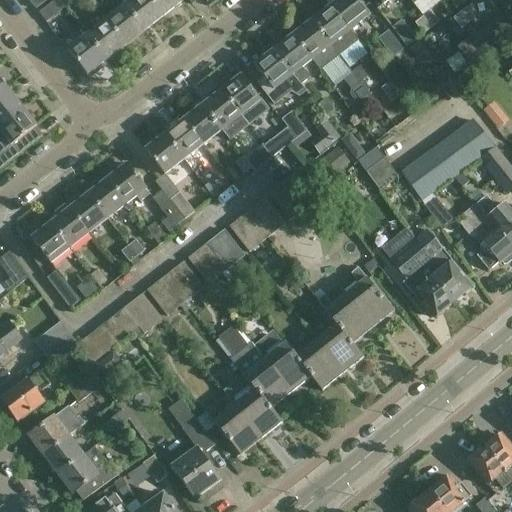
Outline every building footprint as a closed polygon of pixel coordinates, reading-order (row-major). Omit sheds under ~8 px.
[(38,11),(51,0),(31,0),(30,1),(38,11)] [(69,0),(60,0),(59,1),(67,10),(74,5),(69,0)] [(147,34),(166,19),(150,0),(136,0),(126,8),(147,34)] [(182,0),(150,0),(166,19),(185,3),(182,0)] [(356,0),(341,0),(332,7),(352,32),(370,17),(356,0)] [(48,24),(67,10),(59,1),(41,15),(48,24)] [(352,32),(332,7),(314,22),(333,47),(340,56),(358,42),(351,33),(352,32)] [(128,49),(147,34),(126,8),(108,23),(128,49)] [(424,19),(433,29),(440,24),(431,13),(424,19)] [(511,17),(510,15),(493,27),(503,41),(511,34),(511,17)] [(425,35),(433,29),(424,19),(417,25),(425,35)] [(408,49),(417,41),(403,21),(395,27),(393,29),(408,49)] [(339,55),(333,47),(314,22),(295,37),(314,62),(321,71),(340,57),(339,55)] [(109,63),(128,49),(108,23),(89,38),(109,63)] [(405,51),(389,31),(387,33),(379,39),(395,59),(405,51)] [(304,70),(314,62),(295,37),(276,52),(295,77),(302,86),(311,79),(304,70)] [(102,69),(107,65),(109,63),(89,38),(69,53),(89,79),(92,82),(105,72),(102,69)] [(457,48),(469,63),(479,55),(467,40),(457,48)] [(425,72),(439,61),(423,41),(409,51),(425,72)] [(302,86),(295,77),(276,52),(256,67),(264,78),(257,84),(275,107),(291,94),(300,98),(307,93),(302,86)] [(360,69),(354,74),(362,84),(370,78),(364,70),(362,72),(360,69)] [(223,93),(242,118),(250,127),(269,112),(262,102),(243,78),(223,93)] [(0,126),(22,109),(7,90),(0,96),(0,126)] [(250,127),(242,118),(223,93),(222,94),(217,90),(209,96),(212,102),(204,107),(224,132),(231,142),(250,127)] [(326,101),(319,107),(327,118),(334,112),(326,101)] [(205,147),(224,132),(204,107),(185,122),(205,147)] [(37,129),(22,109),(0,126),(0,154),(2,157),(37,129)] [(499,110),(488,118),(497,131),(508,122),(499,110)] [(283,122),(290,130),(298,141),(308,133),(293,114),(283,122)] [(186,162),(205,147),(185,122),(166,137),(186,162)] [(479,164),(493,154),(493,153),(496,151),(473,123),(400,178),(422,203),(454,179),(461,173),(477,161),(479,164)] [(289,147),(298,141),(290,130),(276,141),(285,151),(289,147)] [(186,162),(166,137),(147,152),(166,177),(186,162)] [(366,157),(359,148),(350,156),(357,164),(366,157)] [(318,164),(326,174),(333,169),(337,174),(350,165),(338,149),(318,164)] [(366,174),(385,160),(377,149),(359,163),(366,174)] [(252,154),(245,160),(253,170),(260,165),(252,154)] [(511,177),(493,154),(479,164),(506,198),(511,194),(511,177)] [(237,165),(245,176),(253,170),(245,160),(237,165)] [(379,191),(398,177),(385,160),(366,174),(379,191)] [(128,167),(122,172),(119,168),(106,178),(128,206),(137,199),(141,204),(151,196),(128,167)] [(300,173),(291,180),(305,199),(315,192),(300,173)] [(469,183),(461,173),(454,179),(462,189),(469,183)] [(98,191),(91,197),(110,221),(128,206),(106,178),(94,187),(98,191)] [(304,201),(305,199),(291,180),(280,189),(295,208),(304,201)] [(215,200),(223,193),(215,183),(207,189),(215,200)] [(270,196),(285,215),(291,223),(309,208),(304,201),(295,208),(280,189),(270,196)] [(170,235),(187,222),(172,203),(163,192),(153,200),(168,220),(162,224),(170,235)] [(187,222),(196,214),(181,195),(172,203),(187,222)] [(90,236),(110,221),(91,197),(84,202),(81,197),(68,207),(90,236)] [(511,246),(511,212),(506,205),(498,212),(486,198),(477,205),(511,246)] [(271,226),(280,219),(265,200),(256,207),(271,226)] [(436,200),(426,208),(444,233),(456,224),(436,200)] [(490,272),(501,264),(501,265),(502,264),(504,266),(507,267),(511,262),(511,246),(477,205),(462,218),(465,222),(461,226),(474,241),(478,238),(488,249),(478,258),(490,272)] [(57,216),(60,221),(53,227),(72,251),(90,236),(68,207),(57,216)] [(256,207),(247,214),(262,233),(262,234),(268,241),(286,227),(280,219),(271,226),(256,207)] [(262,233),(247,214),(238,221),(253,240),(244,248),(243,248),(249,255),(268,241),(262,234),(262,233)] [(228,228),(243,248),(244,248),(253,240),(238,221),(228,228)] [(168,241),(155,224),(147,231),(160,247),(168,241)] [(52,266),(72,251),(53,227),(52,227),(33,242),(52,266)] [(435,319),(444,312),(447,312),(452,308),(452,305),(453,304),(434,280),(443,272),(417,241),(416,242),(406,230),(382,250),(408,281),(404,285),(413,295),(415,296),(435,319)] [(434,280),(453,304),(456,302),(459,302),(463,299),(463,296),(472,288),(453,265),(453,261),(428,231),(417,241),(443,272),(434,280)] [(230,259),(239,251),(224,232),(214,239),(230,259)] [(230,259),(214,239),(206,246),(226,272),(245,259),(239,251),(230,259)] [(139,258),(146,253),(138,243),(131,248),(139,258)] [(197,252),(212,272),(203,279),(208,286),(226,272),(206,246),(197,252)] [(139,258),(131,248),(123,254),(131,264),(139,258)] [(203,279),(212,272),(197,252),(188,260),(203,279)] [(0,264),(18,289),(30,279),(12,255),(0,263),(0,264)] [(189,290),(198,283),(183,264),(174,271),(189,290)] [(359,285),(347,295),(374,329),(394,314),(358,270),(352,275),(359,285)] [(189,290),(174,271),(165,278),(186,304),(204,290),(198,283),(189,290)] [(93,277),(101,288),(109,282),(100,272),(93,277)] [(49,280),(58,293),(67,285),(58,274),(49,280)] [(168,318),(186,304),(165,278),(156,285),(172,304),(162,311),(168,318)] [(81,303),(67,285),(58,293),(72,311),(81,303)] [(162,311),(172,304),(156,285),(147,292),(162,311)] [(164,322),(158,315),(143,295),(135,302),(150,322),(140,329),(146,336),(164,322)] [(353,346),(374,329),(347,295),(332,307),(324,297),(318,302),(325,312),(336,325),(353,346)] [(150,322),(135,302),(125,309),(140,329),(150,322)] [(116,317),(131,336),(140,329),(125,309),(116,317)] [(107,324),(122,343),(131,336),(116,317),(116,316),(107,324)] [(0,363),(9,357),(6,354),(24,341),(11,323),(0,331),(0,363)] [(47,354),(72,336),(62,324),(38,342),(47,354)] [(122,343),(107,324),(98,330),(98,331),(113,350),(122,343)] [(336,325),(315,342),(343,376),(364,359),(353,346),(336,325)] [(113,350),(98,331),(89,338),(104,357),(113,350)] [(56,365),(79,347),(78,346),(79,346),(72,336),(47,354),(56,365)] [(78,346),(79,347),(93,365),(104,357),(89,338),(79,346),(78,346)] [(323,393),(343,376),(315,342),(295,358),(312,379),(323,393)] [(312,379),(295,358),(284,344),(264,360),(292,395),(312,379)] [(255,390),(272,411),(292,395),(264,360),(252,345),(232,361),(244,377),(255,390)] [(97,366),(105,375),(122,362),(114,352),(97,366)] [(27,381),(1,401),(18,423),(44,403),(38,395),(51,386),(40,372),(28,382),(27,381)] [(69,392),(79,405),(104,386),(94,373),(69,392)] [(255,390),(235,406),(263,441),(283,424),(272,411),(255,390)] [(242,458),(263,441),(235,406),(214,423),(242,458)] [(44,457),(69,438),(85,426),(79,418),(77,419),(69,408),(29,438),(44,457)] [(129,421),(122,411),(113,418),(120,427),(129,421)] [(204,455),(216,447),(197,421),(183,431),(196,449),(172,467),(195,500),(222,481),(204,455)] [(511,449),(502,437),(486,450),(511,482),(511,449)] [(84,457),(69,438),(44,457),(58,476),(58,477),(84,457)] [(73,496),(76,494),(83,503),(117,478),(110,468),(95,449),(84,457),(58,477),(73,496)] [(504,491),(511,485),(511,482),(486,450),(469,463),(489,487),(496,482),(504,491)] [(168,476),(155,457),(145,464),(158,484),(168,476)] [(131,467),(126,460),(116,467),(122,474),(131,467)] [(451,478),(431,495),(444,511),(455,511),(472,499),(462,486),(459,488),(451,478)] [(143,510),(144,511),(174,511),(163,495),(160,497),(158,493),(148,500),(151,504),(143,509),(143,510)] [(444,511),(431,495),(410,511),(444,511)] [(115,511),(106,499),(87,511),(115,511)] [(495,511),(486,499),(485,500),(476,507),(479,511),(495,511)]
